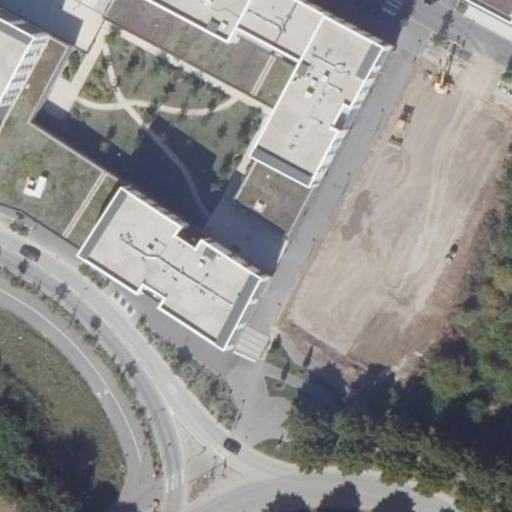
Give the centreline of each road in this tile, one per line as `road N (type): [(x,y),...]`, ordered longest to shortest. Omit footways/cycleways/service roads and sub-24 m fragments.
road 1 (unclassified): [(0,251),(82,298),(165,398)]
road 2 (unclassified): [(283,491),(165,398)]
road 3 (primary): [(425,511),(347,488),(283,491)]
